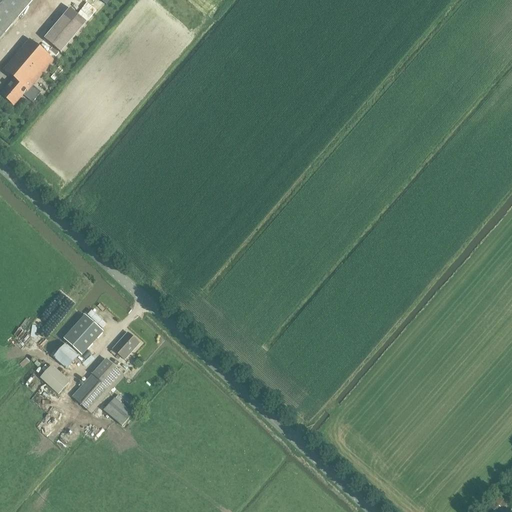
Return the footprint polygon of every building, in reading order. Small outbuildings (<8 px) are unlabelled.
[(0,0),(0,40),(34,0),(0,0)] [(62,54),(87,23),(70,10),(45,40),(62,54)] [(23,95),(30,101),(33,103),(41,93),(33,86),(54,61),(30,41),(4,72),(14,80),(1,96),(13,107),(23,95)] [(86,316),(64,340),(82,356),(103,332),(86,316)] [(125,361),(140,344),(128,333),(113,350),(118,355),(116,357),(119,360),(121,358),(125,361)] [(54,359),(66,371),(79,357),(67,346),(54,359)] [(92,414),(125,376),(107,361),(74,398),(92,414)] [(58,395),(69,384),(52,366),(41,377),(58,395)] [(104,412),(122,427),(133,415),(115,400),(104,412)] [(502,494),(490,507),(495,511),(499,511),(510,500),(502,494)]
